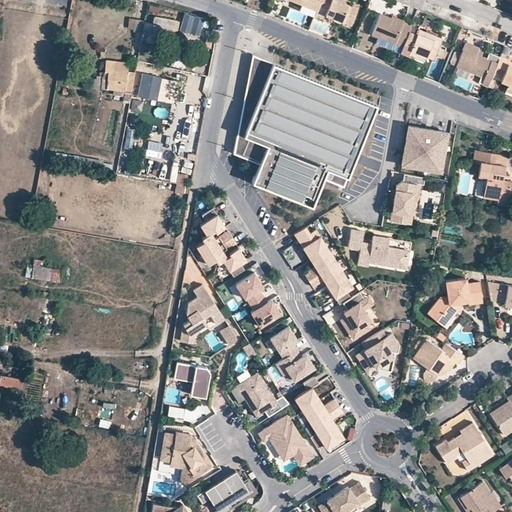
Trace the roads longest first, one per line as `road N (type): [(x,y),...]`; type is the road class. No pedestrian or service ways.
road 1 (residential): [(235,11),(207,155),(372,421)]
road 2 (track): [(139,511),(193,195),(207,155)]
road 3 (residential): [(235,11),(406,80)]
road 4 (residential): [(364,205),(380,183),(406,80)]
road 5 (residential): [(511,358),(405,428)]
